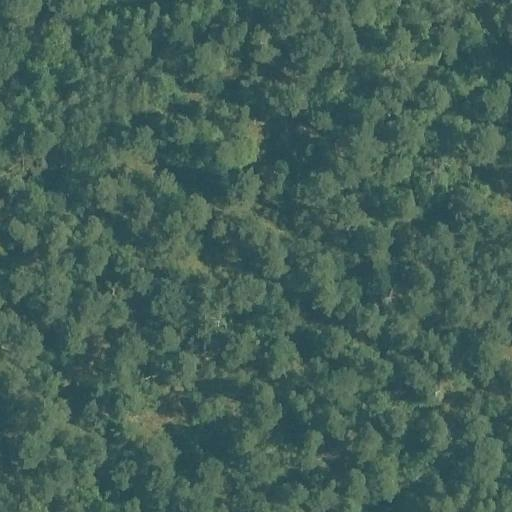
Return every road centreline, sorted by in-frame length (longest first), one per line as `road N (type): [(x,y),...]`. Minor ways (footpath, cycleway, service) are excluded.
road 1 (track): [(0,179),(107,167),(511,361)]
road 2 (track): [(355,511),(511,419)]
road 3 (track): [(0,7),(175,0)]
